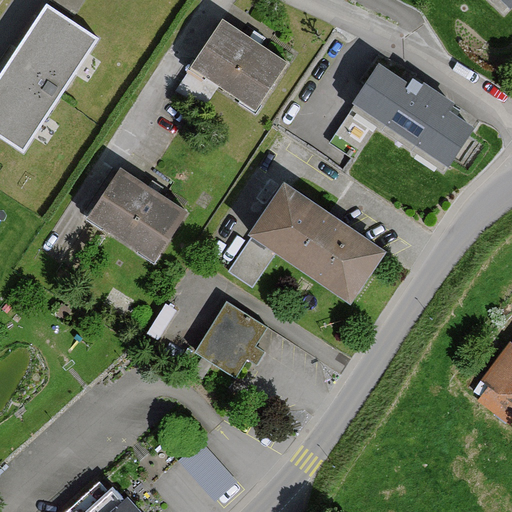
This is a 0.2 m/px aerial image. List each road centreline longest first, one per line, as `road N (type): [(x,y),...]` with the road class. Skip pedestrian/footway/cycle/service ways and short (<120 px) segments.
road 1 (tertiary): [(281,487),(457,237),(511,186)]
road 2 (residential): [(54,249),(219,0)]
road 3 (residential): [(302,0),(395,44),(511,118)]
